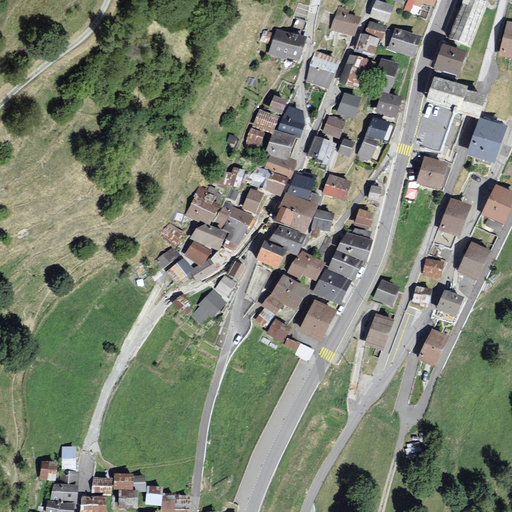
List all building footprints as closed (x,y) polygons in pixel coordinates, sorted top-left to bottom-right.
[(440,0),(410,0),(409,4),(424,9),(425,6),(437,10),(440,0)] [(486,4),(476,0),(463,0),(448,39),(470,47),(486,4)] [(398,10),(379,3),(372,20),(392,27),(398,10)] [(363,21),(340,13),(333,31),(355,40),(363,21)] [(302,30),(305,20),(297,18),(294,27),(302,30)] [(511,23),(507,22),(500,53),(511,55),(511,23)] [(391,30),(371,23),(367,35),(386,42),(391,30)] [(425,40),(398,31),(391,51),(418,60),(425,40)] [(312,43),(279,32),(272,57),(304,67),(312,43)] [(384,43),(364,37),(358,56),(378,62),(384,43)] [(474,56),(448,46),(440,70),(466,80),(474,56)] [(344,64),(318,55),(313,68),(309,85),(332,93),(344,64)] [(380,65),(352,58),(341,85),(361,92),(369,73),(377,75),(380,65)] [(403,67),(383,61),(373,91),(385,95),(393,98),(403,67)] [(393,98),(385,95),(379,114),(399,121),(406,102),(393,98)] [(366,102),(347,96),(340,116),(358,123),(366,102)] [(292,106),(277,99),(271,111),(285,118),(292,106)] [(306,115),(291,110),(281,132),(304,142),(309,128),(306,115)] [(282,120),(261,112),(254,129),(275,137),(282,120)] [(349,126),(331,119),(325,135),(343,142),(349,126)] [(393,126),(374,119),(368,138),(387,144),(393,126)] [(504,128),(480,119),(468,153),(492,161),(504,128)] [(269,137),(253,130),(247,144),(264,151),(269,137)] [(297,141),(277,133),(268,156),(272,157),(288,164),(289,160),(297,141)] [(341,148),(316,139),(309,158),(333,168),(341,148)] [(382,145),(367,140),(360,158),(375,163),(382,145)] [(359,146),(346,141),(341,154),(353,160),(359,146)] [(288,164),(272,157),(266,172),(292,182),(299,164),(289,160),(288,164)] [(449,167),(429,160),(420,185),(441,191),(449,167)] [(234,175),(222,173),(219,188),(244,193),(248,174),(236,169),(234,175)] [(291,182),(258,170),(250,183),(282,199),(291,182)] [(319,185),(299,177),(290,194),(312,202),(319,185)] [(357,185),(332,177),(326,196),(350,204),(357,185)] [(511,202),(511,192),(498,185),(484,212),(503,221),(511,202)] [(382,189),(371,186),(367,200),(379,203),(382,189)] [(202,269),(193,275),(200,286),(221,275),(213,262),(216,253),(224,257),(226,254),(234,258),(239,249),(229,243),(231,236),(222,232),(232,219),(254,230),(259,220),(228,203),(225,209),(218,205),(222,198),(202,188),(196,199),(198,200),(188,217),(208,228),(200,232),(193,241),(198,244),(187,257),(202,269)] [(253,191),(245,210),(259,218),(268,197),(253,191)] [(317,209),(289,196),(277,221),(305,234),(317,209)] [(469,207),(452,201),(441,228),(458,235),(469,207)] [(334,215),(317,210),(312,227),(328,231),(334,215)] [(377,216),(362,212),(357,228),(372,232),(377,216)] [(191,238),(172,224),(162,236),(182,251),(191,238)] [(304,235),(279,226),(269,240),(296,253),(304,235)] [(370,242),(346,233),(340,250),(364,259),(370,242)] [(279,270),(288,251),(266,240),(256,260),(279,270)] [(489,251),(472,243),(460,270),(477,277),(489,251)] [(175,250),(159,261),(167,273),(184,261),(175,250)] [(323,263),(302,252),(289,272),(299,277),(302,272),(316,279),(323,263)] [(360,263),(337,252),(330,267),(353,278),(360,263)] [(447,264),(428,259),(424,277),(442,281),(447,264)] [(185,261),(168,275),(179,288),(193,275),(196,273),(185,261)] [(245,267),(235,261),(229,274),(238,279),(245,267)] [(349,282),(325,270),(315,290),(340,302),(349,282)] [(226,278),(217,290),(230,300),(239,287),(226,278)] [(313,295),(286,278),(264,308),(279,317),(286,308),(300,317),(313,295)] [(403,290),(384,283),(376,302),(395,310),(403,290)] [(434,294),(418,288),(412,304),(428,310),(434,294)] [(462,297),(445,291),(438,309),(455,315),(462,297)] [(229,307),(214,293),(198,308),(214,322),(229,307)] [(184,297),(174,306),(182,314),(191,305),(184,297)] [(340,314),(317,303),(303,333),(326,344),(340,314)] [(277,319),(265,311),(257,323),(269,332),(277,319)] [(393,323),(377,317),(367,341),(383,347),(393,323)] [(295,332),(277,322),(269,336),(291,350),(295,344),(291,341),(295,332)] [(448,336),(433,329),(420,356),(436,363),(448,336)] [(315,352),(301,346),(296,357),(310,364),(315,352)] [(310,365),(286,354),(238,452),(262,464),(310,365)] [(78,450),(63,450),(62,474),(77,474),(78,450)] [(57,464),(41,462),(39,480),(55,482),(57,464)] [(55,485),(50,485),(47,500),(74,504),(75,488),(75,474),(56,474),(55,485)] [(146,477),(115,474),(114,491),(122,491),(121,511),(138,511),(139,493),(146,493),(146,477)] [(113,478),(93,477),(92,494),(111,495),(113,478)] [(164,488),(148,486),(145,504),(162,506),(164,488)] [(189,511),(191,495),(165,493),(162,510),(175,511),(174,511),(189,511)] [(107,511),(107,497),(81,496),(80,511),(107,511)] [(69,511),(71,505),(41,501),(38,511),(69,511)]
